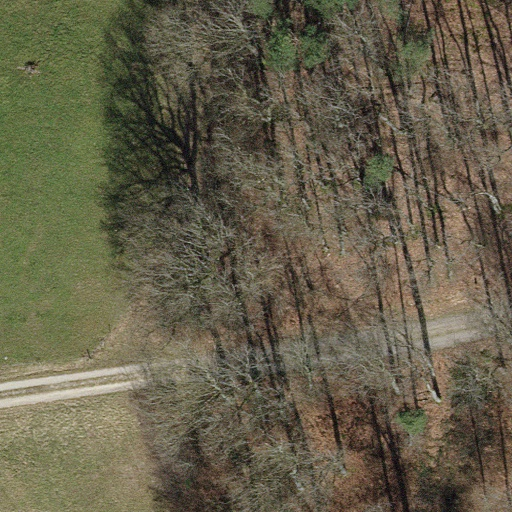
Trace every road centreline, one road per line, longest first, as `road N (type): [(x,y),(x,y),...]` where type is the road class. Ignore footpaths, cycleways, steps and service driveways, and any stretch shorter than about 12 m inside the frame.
road 1 (track): [(511,307),(299,361),(0,392)]
road 2 (track): [(111,375),(212,203),(228,0)]
